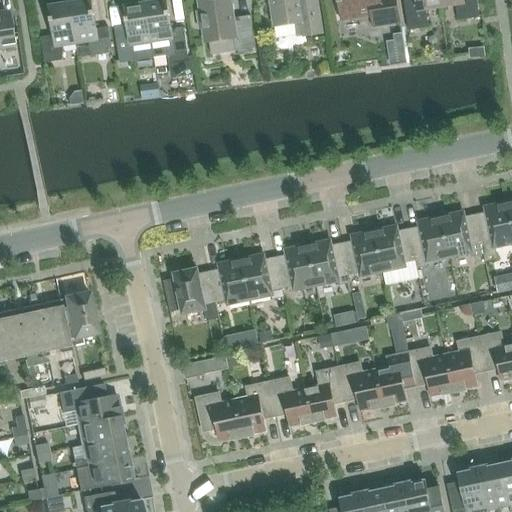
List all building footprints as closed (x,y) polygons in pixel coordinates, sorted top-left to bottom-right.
[(89,0),(70,3),(76,45),(89,43),(91,57),(112,53),(108,27),(96,29),(91,0),(89,0)] [(170,56),(172,56),(174,63),(189,60),(184,28),(172,30),(167,0),(166,0),(145,3),(152,45),(164,43),(170,56)] [(177,0),(179,8),(187,7),(186,0),(177,0)] [(205,43),(211,42),(213,54),(238,50),(238,54),(256,52),(251,16),(234,19),(231,0),(198,0),(200,12),(197,12),(200,29),(203,29),(205,43)] [(300,0),(270,0),(274,27),(275,27),(277,39),(296,36),(297,38),(322,34),(318,6),(302,8),(300,0)] [(373,28),(400,23),(396,0),(337,0),(341,22),(371,17),(373,28)] [(426,10),(441,8),(439,0),(403,0),(409,31),(429,28),(426,10)] [(458,21),(480,18),(476,0),(439,0),(441,8),(455,6),(458,21)] [(64,46),(76,45),(70,3),(48,6),(53,36),(41,38),(45,64),(62,61),(64,46)] [(139,47),(152,45),(145,3),(123,7),(128,36),(116,38),(120,64),(138,61),(139,47)] [(0,50),(14,48),(10,21),(0,22),(0,50)] [(197,78),(196,65),(175,66),(176,79),(197,78)] [(511,223),(507,203),(485,208),(486,213),(475,215),(483,255),(485,263),(498,260),(495,248),(497,248),(500,262),(511,258),(511,223)] [(483,255),(475,215),(464,217),(463,213),(441,218),(449,258),(470,253),(471,258),(483,255)] [(428,262),(449,258),(441,218),(418,222),(419,227),(408,229),(415,262),(417,269),(429,267),(428,262)] [(415,262),(408,229),(398,232),(397,227),(374,232),(383,272),(386,285),(419,278),(417,269),(415,262)] [(360,277),(383,272),(374,232),(352,236),(353,241),(342,243),(349,276),(360,273),(360,277)] [(349,276),(342,243),(331,246),(330,241),(308,246),(315,286),(337,282),(338,286),(350,284),(349,276)] [(294,291),(315,286),(308,246),(285,251),(286,255),(275,258),(283,290),(293,287),(294,291)] [(283,290),(275,258),(265,260),(263,255),(241,260),(249,301),(271,296),(272,300),(284,298),(283,290)] [(227,305),(249,301),(241,260),(219,265),(220,270),(209,272),(216,304),(227,301),(227,305)] [(216,304),(209,272),(198,274),(197,270),(174,274),(175,279),(164,281),(170,313),(182,310),(183,315),(204,310),(207,322),(219,319),(216,304)] [(348,310),(362,306),(357,291),(344,295),(348,310)] [(97,334),(89,293),(65,298),(65,299),(0,312),(0,362),(70,347),(69,341),(97,334)] [(415,341),(407,302),(393,305),(401,344),(415,341)] [(511,341),(503,344),(501,333),(479,338),(487,372),(498,369),(501,381),(511,378),(511,341)] [(475,374),(487,372),(479,338),(458,343),(460,353),(446,356),(454,393),(465,391),(465,389),(477,386),(475,374)] [(454,393),(446,356),(433,359),(430,348),(409,353),(416,387),(428,385),(430,396),(443,394),(443,396),(454,393)] [(404,389),(416,387),(409,353),(387,358),(389,368),(376,371),(384,408),(395,406),(395,404),(407,401),(404,389)] [(226,357),(183,366),(185,380),(228,369),(226,357)] [(384,408),(376,371),(362,374),(360,363),(338,368),(346,402),(358,400),(360,411),(372,409),(373,411),(384,408)] [(334,405),(346,402),(338,368),(317,373),(319,383),(305,386),(313,423),(325,421),(324,419),(337,416),(334,405)] [(105,376),(104,369),(81,374),(83,381),(105,376)] [(48,385),(47,375),(21,379),(23,388),(48,385)] [(77,382),(75,375),(63,378),(65,385),(77,382)] [(313,423),(305,386),(292,389),(289,378),(268,383),(275,417),(287,415),(290,426),(302,424),(302,426),(313,423)] [(264,420),(275,417),(268,383),(246,388),(249,398),(235,401),(243,438),(254,436),(254,434),(266,431),(264,420)] [(78,425),(120,416),(116,395),(106,397),(103,385),(58,393),(62,414),(76,411),(78,425)] [(45,394),(43,387),(19,392),(21,399),(45,394)] [(243,438),(235,401),(221,404),(219,394),(196,399),(203,432),(216,430),(219,441),(231,439),(232,441),(243,438)] [(28,435),(24,416),(16,417),(18,427),(12,428),(14,438),(28,435)] [(82,446),(124,438),(120,416),(78,425),(82,446)] [(30,443),(28,435),(14,438),(16,446),(30,443)] [(82,446),(85,459),(75,460),(77,470),(129,459),(124,438),(82,446)] [(36,446),(38,455),(50,453),(49,443),(36,446)] [(52,461),(50,453),(38,455),(39,464),(52,461)] [(133,481),(129,459),(77,470),(79,478),(88,476),(91,489),(133,481)] [(509,505),(511,504),(511,461),(500,464),(509,505)] [(487,510),(509,505),(500,464),(478,468),(487,510)] [(487,511),(487,510),(478,468),(457,473),(459,483),(447,485),(452,511),(487,511)] [(35,469),(22,470),(23,480),(36,478),(35,469)] [(444,511),(439,487),(427,489),(425,479),(403,484),(409,511),(444,511)] [(386,511),(409,511),(403,484),(382,488),(386,511)] [(54,487),(40,490),(41,499),(56,496),(54,487)] [(364,511),(386,511),(382,488),(360,493),(364,511)] [(41,499),(40,490),(28,492),(30,502),(41,499)] [(142,511),(140,500),(110,505),(108,493),(83,498),(85,511),(88,511),(142,511)] [(364,511),(360,493),(339,498),(341,507),(329,510),(329,511),(364,511)]
